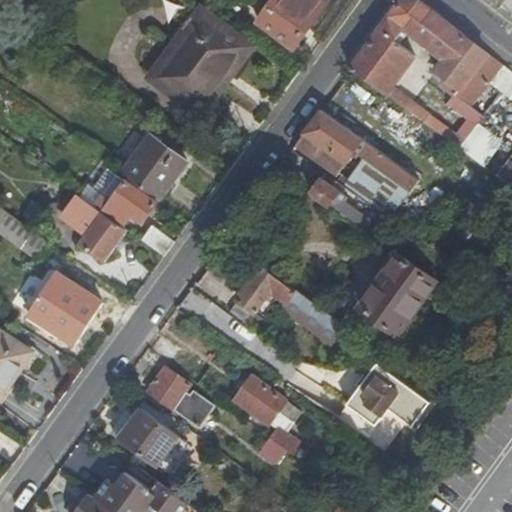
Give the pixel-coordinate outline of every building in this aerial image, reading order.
[(327,3),(323,0),(279,0),(262,24),(294,48),(327,3)] [(400,3),(352,69),(461,148),(485,116),(473,107),(491,82),(511,98),(511,70),(420,1),(400,3)] [(251,48),(203,14),(154,80),(202,115),(251,48)] [(323,109),(297,144),(337,174),(340,174),(361,144),(365,148),(361,154),(364,155),(412,190),(413,191),(421,180),(323,109)] [(151,136),(123,174),(159,200),(187,161),(151,136)] [(384,196),(399,208),(412,190),(364,155),(352,171),(384,195),(384,196)] [(499,175),(511,184),(511,169),(507,165),(499,175)] [(94,188),(104,196),(112,202),(127,182),(109,167),(94,188)] [(381,213),(394,222),(472,277),(477,268),(399,211),(401,208),(399,208),(384,196),(384,195),(352,171),(343,185),(381,213)] [(323,178),(311,194),(380,243),(394,222),(381,213),(374,223),(343,200),(346,196),(323,178)] [(112,202),(104,196),(99,203),(106,208),(106,209),(126,224),(134,215),(143,221),(156,203),(127,182),(112,202)] [(128,231),(82,197),(66,219),(87,235),(80,245),(105,263),(128,231)] [(0,230),(39,259),(51,243),(0,205),(0,230)] [(143,241),(164,256),(175,243),(153,227),(143,241)] [(400,334),(438,282),(400,254),(363,305),(400,334)] [(347,325),(265,265),(257,276),(246,290),(232,311),(249,323),(258,309),(266,315),(279,298),(287,304),(285,307),(334,344),(347,325)] [(246,290),(257,276),(251,271),(241,286),(246,290)] [(54,276),(19,326),(49,346),(83,296),(54,276)] [(249,323),(232,311),(230,313),(247,325),(249,323)] [(0,397),(31,351),(0,330),(0,397)] [(432,403),(378,364),(348,405),(378,426),(390,410),(414,427),(432,403)] [(187,393),(193,384),(166,366),(149,391),(201,427),(216,406),(193,391),(190,396),(187,393)] [(271,387),(270,388),(254,376),(239,397),(255,409),(254,410),(272,423),(282,409),(298,421),(304,411),(271,387)] [(136,416),(120,438),(159,467),(181,436),(142,408),(136,416)] [(114,433),(120,438),(136,416),(129,411),(114,433)] [(289,450),(293,453),(302,441),(280,424),(271,437),(289,450)] [(211,454),(216,447),(199,435),(194,442),(211,454)] [(289,450),(271,437),(260,452),(278,465),(289,450)] [(163,511),(183,511),(190,503),(160,481),(153,490),(127,472),(117,485),(110,479),(98,495),(121,511),(159,511),(163,511)] [(116,511),(92,494),(78,511),(116,511)]
